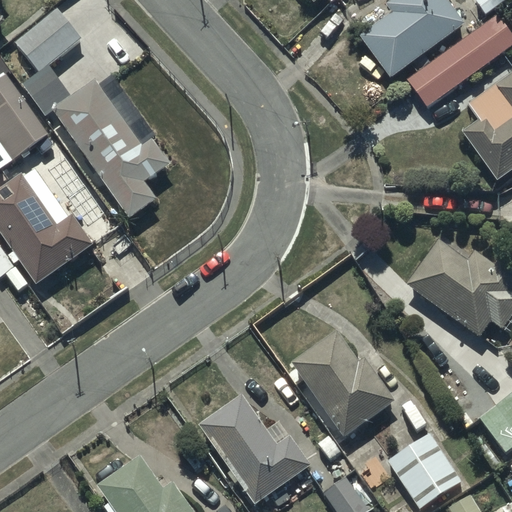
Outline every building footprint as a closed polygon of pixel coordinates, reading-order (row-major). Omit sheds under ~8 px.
[(0,11),(7,5),(2,0),(0,0),(0,37),(9,30),(0,20),(0,11)] [(303,0),(314,13),(328,1),(333,7),(341,0),(303,0)] [(467,33),(442,0),(405,0),(387,14),(393,22),(360,47),(393,90),(467,33)] [(507,9),(501,0),(483,0),(475,6),(486,23),(507,9)] [(82,49),(57,17),(16,48),(41,80),(82,49)] [(511,43),(497,22),(406,86),(427,115),(511,54),(511,43)] [(13,78),(0,60),(0,147),(13,167),(48,142),(6,83),(13,78)] [(74,102),(53,73),(27,92),(47,121),(74,102)] [(511,81),(469,114),(480,129),(462,142),(499,191),(511,181),(511,81)] [(144,155),(96,89),(55,119),(133,226),(157,208),(145,192),(171,174),(153,149),(144,155)] [(67,226),(35,178),(23,186),(22,184),(0,198),(0,238),(36,293),(95,253),(73,222),(67,226)] [(511,297),(511,285),(476,260),(470,268),(441,246),(407,293),(480,346),(492,329),(503,337),(511,323),(511,298),(511,297)] [(14,272),(0,253),(0,282),(0,283),(14,272)] [(338,340),(293,371),(345,445),(396,410),(365,366),(358,370),(338,340)] [(489,396),(468,412),(505,460),(511,454),(511,399),(499,409),(489,396)] [(274,448),(243,403),(200,433),(254,511),(266,511),(263,506),(310,474),(286,439),(274,448)] [(427,440),(388,470),(418,511),(428,511),(462,488),(427,440)] [(164,498),(142,467),(99,497),(110,511),(187,511),(173,492),(164,498)] [(367,511),(347,484),(322,502),(328,511),(367,511)] [(478,511),(472,501),(451,511),(478,511)]
